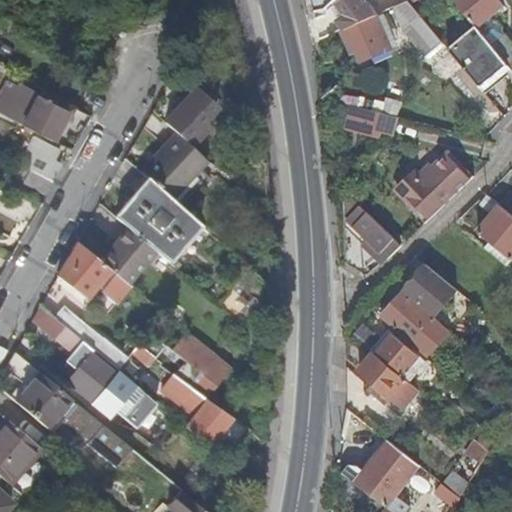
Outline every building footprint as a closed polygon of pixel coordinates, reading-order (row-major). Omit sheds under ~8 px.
[(340,0),(337,2),(347,17),(340,22),(343,30),(376,16),(366,2),(364,3),(361,0),(340,0)] [(455,0),(454,1),(476,27),(502,7),(496,0),(455,0)] [(425,58),(441,44),(408,4),(407,3),(393,9),(403,32),(425,58)] [(343,30),(341,31),(347,47),(353,44),(361,63),(391,49),(376,16),(343,30)] [(461,68),(479,89),(507,66),(491,47),(485,38),(476,27),(447,50),(461,68)] [(491,47),(507,66),(511,72),(511,45),(504,36),(491,47)] [(22,126),(51,141),(63,119),(66,112),(38,97),(39,96),(23,87),(17,99),(22,101),(33,107),(22,126)] [(200,95),(194,102),(207,114),(214,107),(200,95)] [(11,120),(22,126),(33,107),(22,101),(11,120)] [(163,125),(173,134),(188,146),(199,134),(194,128),(207,114),(194,102),(181,117),(175,111),(163,125)] [(214,107),(207,114),(223,128),(229,121),(214,107)] [(398,118),(358,108),(355,121),(358,122),(356,133),(378,140),(379,134),(393,138),(398,118)] [(66,112),(63,119),(69,123),(73,116),(66,112)] [(0,120),(0,141),(7,145),(16,128),(0,120)] [(139,173),(148,181),(171,202),(205,162),(188,146),(173,134),(139,173)] [(48,170),(59,151),(32,137),(19,164),(50,180),(54,173),(48,170)] [(407,197),(429,221),(443,207),(471,180),(449,157),(407,197)] [(23,185),(45,197),(53,184),(30,172),(23,185)] [(154,251),(168,264),(198,226),(171,202),(148,181),(115,218),(127,229),(154,251)] [(511,215),(506,211),(486,195),(479,207),(488,214),(492,210),(496,213),(478,234),(491,244),(498,250),(511,260),(511,215)] [(352,201),(352,216),(362,206),(356,200),(352,201)] [(352,216),(352,224),(371,242),(389,259),(403,246),(362,206),(352,216)] [(127,229),(99,262),(110,271),(126,285),(154,251),(127,229)] [(365,248),(383,265),(384,263),(389,259),(371,242),(365,248)] [(76,244),(58,278),(86,300),(97,286),(107,274),(110,271),(99,262),(76,244)] [(498,250),(491,244),(487,249),(495,255),(498,250)] [(427,266),(405,292),(434,318),(457,291),(427,266)] [(107,274),(97,286),(100,290),(102,289),(111,278),(111,276),(107,274)] [(434,318),(405,292),(398,300),(395,304),(383,318),(388,323),(412,344),(434,318)] [(388,335),(354,306),(355,337),(373,353),(388,335)] [(68,331),(40,307),(32,321),(50,336),(48,338),(78,363),(80,360),(84,363),(66,385),(102,415),(109,407),(136,429),(156,403),(117,370),(93,351),(68,331)] [(163,315),(145,336),(163,350),(180,329),(163,315)] [(450,333),(434,318),(412,344),(428,358),(450,333)] [(390,332),(388,335),(373,353),(376,355),(408,383),(410,384),(427,363),(390,332)] [(205,397),(229,368),(224,364),(185,333),(171,350),(197,372),(188,383),(205,397)] [(103,340),(93,351),(117,370),(118,369),(128,357),(139,343),(132,337),(119,353),(103,340)] [(157,357),(139,343),(128,357),(139,365),(146,371),(157,357)] [(408,383),(376,355),(361,372),(375,385),(394,400),(408,383)] [(128,357),(118,369),(129,377),(139,365),(128,357)] [(76,405),(36,373),(13,402),(51,434),(76,405)] [(354,373),(353,375),(371,390),(373,388),(354,373)] [(210,427),(221,412),(190,389),(173,374),(161,389),(210,427)] [(353,375),(350,394),(374,414),(383,404),(369,392),(371,390),(353,375)] [(373,388),(371,390),(369,392),(383,404),(388,408),(394,400),(375,385),(373,388)] [(511,388),(492,415),(505,426),(508,420),(511,415),(511,388)] [(96,423),(76,405),(51,434),(58,440),(61,436),(120,482),(140,459),(96,423)] [(505,426),(500,434),(511,443),(511,415),(508,420),(505,426)] [(0,478),(7,485),(39,449),(5,419),(0,424),(0,478)] [(212,445),(218,436),(207,427),(200,437),(212,445)] [(489,431),(481,444),(489,451),(497,437),(489,431)] [(388,508),(394,511),(406,511),(411,507),(397,497),(421,466),(389,441),(360,479),(350,472),(347,476),(371,494),(388,508)] [(481,444),(479,442),(469,455),(481,464),(483,460),(489,451),(481,444)] [(361,507),(371,494),(347,476),(337,469),(334,486),(361,507)] [(445,485),(428,472),(418,485),(434,497),(437,494),(454,508),(460,497),(445,485)] [(454,474),(445,485),(460,497),(467,486),(454,474)] [(202,511),(179,492),(165,507),(170,511),(202,511)] [(0,511),(2,511),(10,505),(0,496),(0,511)]
